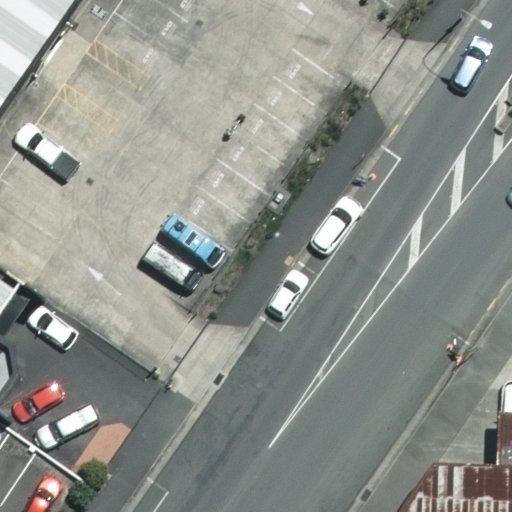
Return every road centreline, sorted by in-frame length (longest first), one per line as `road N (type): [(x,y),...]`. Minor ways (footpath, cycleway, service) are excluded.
road 1 (tertiary): [(377,300),(511,31)]
road 2 (tertiary): [(224,511),(377,300)]
road 3 (tertiary): [(511,166),(377,300)]
